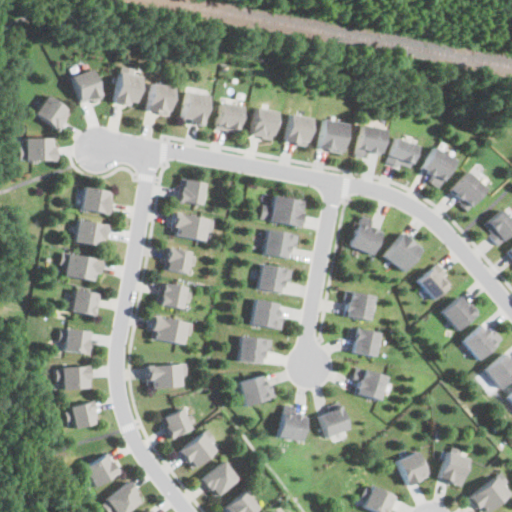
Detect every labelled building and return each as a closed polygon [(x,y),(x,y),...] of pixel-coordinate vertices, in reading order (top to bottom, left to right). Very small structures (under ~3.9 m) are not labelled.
[(77,102),(98,97),(91,69),(70,74),(77,102)] [(113,101),(135,103),(138,73),(116,71),(113,101)] [(146,110),(168,113),(172,86),(150,82),(146,110)] [(207,96),(185,90),(178,118),(200,124),(207,96)] [(54,128),(67,111),(46,94),(32,112),(54,128)] [(235,131),(240,105),(218,101),(213,127),(235,131)] [(247,133),(268,139),(275,111),(254,106),(247,133)] [(304,144),(309,116),(287,113),(282,141),(304,144)] [(340,150),(345,122),(320,118),(316,146),(340,150)] [(353,151),(377,156),(383,128),(358,123),(353,151)] [(52,159),(52,136),(18,136),(18,159),(52,159)] [(406,168),(416,145),(393,136),(384,159),(406,168)] [(428,174),(425,179),(436,186),(453,159),(431,146),(417,169),(428,174)] [(483,187),(464,171),(446,191),(464,208),(483,187)] [(204,183),(180,177),(176,199),(200,205),(204,183)] [(109,191),(83,185),(78,207),(104,213),(109,191)] [(267,220),(298,226),(303,200),(272,195),(267,220)] [(511,227),(511,223),(497,208),(479,225),(495,243),(511,227)] [(209,218),(173,211),(168,233),(205,241),(209,218)] [(358,217),(347,245),(371,253),(380,229),(365,224),(367,220),(358,217)] [(104,223),(74,218),(71,241),(100,245),(104,223)] [(285,257),(288,242),(295,243),(297,234),(265,228),(261,252),(285,257)] [(419,249),(400,233),(381,254),(400,270),(419,249)] [(511,244),(503,251),(511,263),(511,244)] [(184,273),(189,251),(165,245),(160,267),(184,273)] [(97,258),(59,252),(55,274),(94,280),(97,258)] [(279,293),(283,277),(287,278),(289,269),(260,262),(254,287),(279,293)] [(445,285),(429,267),(414,280),(431,298),(445,285)] [(152,303),(183,309),(187,286),(156,281),(152,303)] [(95,292),(70,288),(66,311),(92,314),(95,292)] [(369,319),(373,294),(345,290),(341,315),(369,319)] [(439,309),(454,329),(473,315),(457,295),(439,309)] [(279,328),(283,304),(251,298),(247,323),(279,328)] [(146,338),(184,343),(187,320),(148,316),(146,338)] [(499,339),(492,332),(488,335),(478,323),(459,339),(476,359),(499,339)] [(353,339),(350,351),(373,356),(378,332),(351,326),(348,337),(353,339)] [(85,353),(87,329),(61,328),(60,351),(85,353)] [(270,340),(238,335),(234,359),(259,363),(261,349),(268,350),(270,340)] [(511,376),(511,360),(503,350),(481,369),(499,388),(511,376)] [(179,386),(179,363),(143,363),(143,386),(179,386)] [(86,388),(86,365),(57,365),(57,388),(86,388)] [(352,374),(358,375),(354,393),(379,399),(385,375),(354,366),(352,374)] [(269,383),(263,385),(260,373),(236,381),(244,405),(273,396),(269,383)] [(65,405),(70,427),(93,422),(88,400),(65,405)] [(316,415),(326,437),(348,427),(338,405),(316,415)] [(168,438),(189,427),(178,407),(157,418),(168,438)] [(306,416),(282,409),(275,434),(299,440),(306,416)] [(190,468),(214,449),(200,431),(176,450),(190,468)] [(404,484),(425,475),(414,449),(393,458),(404,484)] [(465,456),(444,449),(435,477),(457,484),(465,456)] [(114,472),(102,453),(78,468),(90,487),(114,472)] [(198,478),(212,497),(236,479),(222,460),(198,478)] [(481,511),(507,491),(501,484),(505,480),(497,471),(466,495),(479,511),(481,511)] [(105,510),(108,508),(111,511),(124,511),(140,500),(126,481),(98,501),(105,510)] [(385,511),(393,495),(364,482),(356,501),(380,511),(385,511)] [(222,508),(225,511),(250,511),(257,506),(242,490),(222,508)]
